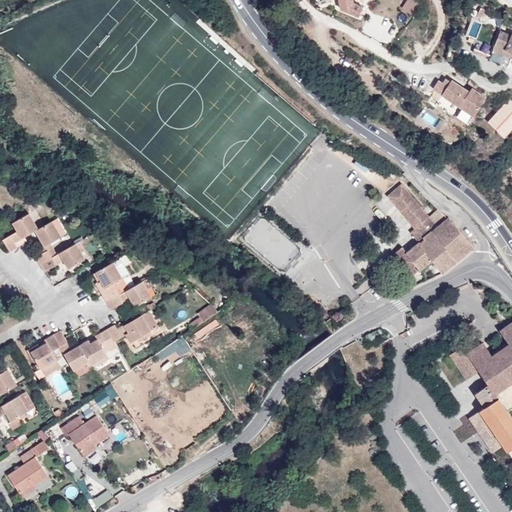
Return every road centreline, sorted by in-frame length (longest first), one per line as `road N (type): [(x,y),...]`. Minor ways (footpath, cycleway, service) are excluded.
road 1 (unclassified): [(120,511),(240,445),(298,368),(340,338),(482,267)]
road 2 (primary): [(240,0),(311,85),(419,163)]
road 3 (residential): [(303,0),(411,67),(511,82)]
road 4 (primary): [(419,163),(473,201),(511,252)]
road 5 (unclassified): [(419,163),(421,183),(481,242),(482,267)]
road 6 (unknown): [(374,318),(339,271),(345,235),(368,215)]
road 7 (residential): [(0,341),(42,310),(28,280),(0,256)]
